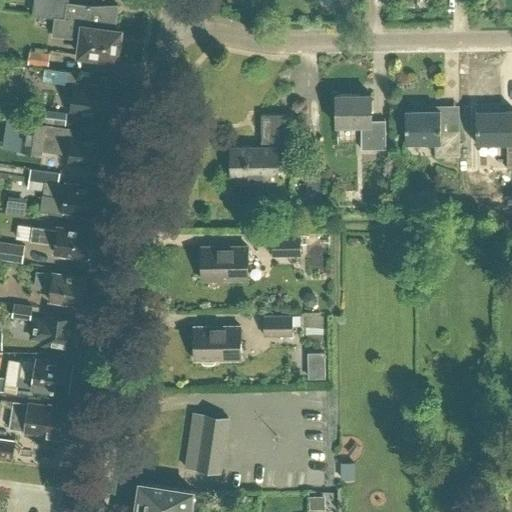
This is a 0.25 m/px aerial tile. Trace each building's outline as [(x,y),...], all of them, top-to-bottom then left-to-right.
[(54,17),(51,35),(81,39),(79,55),(116,60),(121,31),(114,30),(118,5),(91,6),(67,3),(65,19),(54,17)] [(49,53),(29,51),(27,64),(47,67),(49,53)] [(72,96),(69,112),(108,118),(112,88),(75,83),(76,72),(43,68),(42,82),(65,85),(63,95),(72,96)] [(372,95),(338,95),(338,125),(362,125),(362,150),(386,150),(386,119),(373,119),(372,95)] [(42,110),(41,123),(64,125),(65,112),(42,110)] [(511,111),(476,112),(476,133),(476,146),(506,146),(506,171),(511,170),(511,111)] [(441,112),(405,112),(405,143),(435,142),(435,157),(459,157),(458,132),(441,132),(441,112)] [(279,159),(293,159),(293,115),(261,115),(261,148),(230,148),(231,181),(279,180),(279,159)] [(24,121),(19,150),(42,154),(46,125),(24,121)] [(46,133),(44,149),(69,153),(68,163),(101,167),(104,142),(85,139),(85,136),(72,134),(71,137),(46,133)] [(60,173),(31,168),(28,188),(43,190),(42,195),(62,198),(60,210),(96,216),(98,199),(95,198),(97,189),(77,186),(78,183),(64,181),(64,184),(59,183),(60,173)] [(307,200),(320,200),(320,169),(307,169),(307,200)] [(4,210),(20,213),(21,202),(6,200),(4,210)] [(55,244),(53,254),(87,259),(91,231),(57,227),(57,230),(33,226),(31,241),(55,244)] [(274,256),(300,256),(300,237),(274,237),(274,256)] [(0,258),(22,262),(25,244),(0,240),(0,258)] [(247,245),(202,246),(202,280),(248,279),(247,245)] [(50,288),(49,301),(80,305),(81,301),(84,301),(85,291),(83,291),(84,278),(36,271),(34,286),(50,288)] [(14,303),(12,318),(31,320),(33,305),(14,303)] [(293,315),(265,315),(265,335),(293,335),(293,315)] [(31,337),(43,339),(43,343),(76,349),(80,326),(70,324),(70,320),(47,316),(46,321),(34,319),(31,337)] [(215,360),(241,359),(240,325),(194,326),(195,360),(203,360),(203,362),(204,364),(213,364),(215,362),(215,360)] [(307,377),(324,376),(323,353),(305,354),(307,377)] [(22,357),(19,375),(18,384),(32,387),(51,390),(52,388),(67,391),(68,387),(70,388),(72,378),(69,378),(71,365),(48,361),(49,359),(37,357),(37,359),(22,357)] [(62,423),(64,408),(14,401),(10,429),(60,436),(61,434),(63,434),(65,423),(62,423)] [(221,472),(229,417),(193,412),(186,467),(221,472)] [(0,457),(12,459),(14,441),(0,439),(0,457)] [(341,463),(341,479),(355,479),(355,462),(341,463)] [(140,481),(135,511),(189,511),(193,489),(140,481)] [(325,495),(309,496),(310,509),(325,509),(325,495)]
